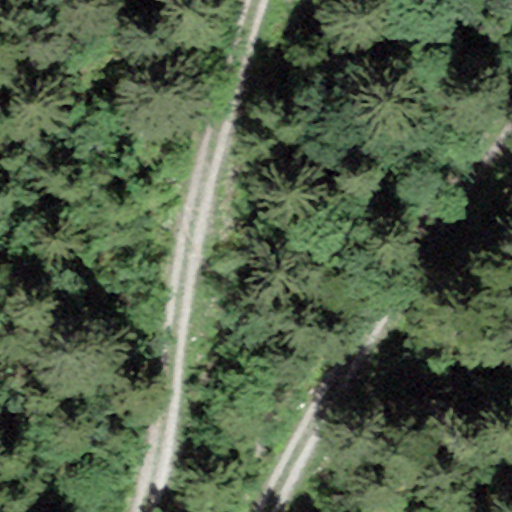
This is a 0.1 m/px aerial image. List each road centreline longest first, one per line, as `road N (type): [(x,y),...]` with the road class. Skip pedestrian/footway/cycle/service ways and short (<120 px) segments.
road 1 (track): [(142,511),(164,432),(183,275),(256,0)]
road 2 (track): [(511,115),(387,304),(266,511)]
